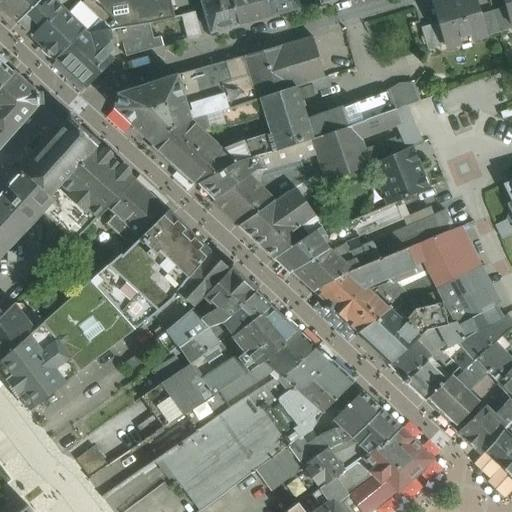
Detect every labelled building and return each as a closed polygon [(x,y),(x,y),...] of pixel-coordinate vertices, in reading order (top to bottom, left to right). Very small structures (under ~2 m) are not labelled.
[(0,0),(0,7),(17,23),(41,0),(0,0)] [(84,30),(53,0),(41,0),(17,23),(55,59),(83,31),(84,30)] [(53,0),(84,30),(83,31),(84,32),(92,30),(92,33),(110,30),(114,29),(149,24),(149,23),(174,18),(170,0),(53,0)] [(202,0),(201,0),(210,33),(239,25),(231,0),(202,0)] [(265,0),(231,0),(239,25),(270,17),(265,0)] [(296,0),(265,0),(270,17),(299,9),(296,0)] [(475,0),(447,0),(432,5),(437,23),(443,43),(444,43),(468,36),(470,41),(486,36),(480,15),(475,0)] [(511,0),(501,0),(504,8),(508,20),(510,19),(511,18),(511,0)] [(504,8),(492,11),(499,33),(511,28),(511,25),(510,19),(508,20),(504,8)] [(492,11),(480,15),(486,36),(499,33),(492,11)] [(195,12),(182,15),(188,39),(201,35),(195,12)] [(437,23),(420,28),(427,50),(445,45),(444,43),(443,43),(437,23)] [(149,24),(114,29),(118,43),(122,42),(126,56),(162,46),(160,37),(153,39),(149,24)] [(110,30),(92,33),(86,33),(84,32),(83,31),(55,59),(86,88),(114,59),(109,55),(114,50),(110,30)] [(312,37),(245,56),(250,77),(254,88),(257,100),(260,99),(295,87),(318,80),(324,78),(312,37)] [(245,56),(217,64),(224,86),(250,77),(245,56)] [(0,60),(0,87),(13,72),(0,60)] [(150,110),(225,90),(224,86),(217,64),(176,76),(117,94),(113,109),(133,127),(150,110)] [(13,72),(0,87),(0,147),(38,105),(37,94),(24,83),(24,82),(13,72)] [(318,80),(295,87),(302,109),(325,101),(318,80)] [(295,87),(260,99),(265,117),(270,133),(276,151),(311,140),(312,139),(306,121),(302,109),(295,87)] [(254,88),(227,96),(227,97),(225,98),(228,109),(233,108),(257,100),(254,88)] [(150,110),(133,127),(153,145),(170,129),(191,121),(190,120),(221,112),(228,110),(228,109),(225,98),(227,97),(227,96),(225,90),(150,110)] [(389,91),(306,121),(312,139),(395,110),(389,91)] [(257,100),(233,108),(238,125),(265,117),(260,99),(257,100)] [(416,130),(405,107),(395,110),(401,126),(403,125),(408,134),(416,130)] [(312,139),(311,140),(316,154),(317,155),(322,172),(326,184),(369,165),(360,139),(401,126),(395,110),(312,139)] [(191,121),(170,129),(153,145),(152,146),(178,170),(208,137),(202,131),(225,125),(221,112),(190,120),(191,121)] [(64,124),(0,195),(0,259),(43,214),(44,212),(55,200),(50,196),(95,146),(74,126),(64,124)] [(408,134),(399,138),(404,149),(421,142),(416,130),(408,134)] [(270,133),(249,139),(255,157),(276,151),(270,133)] [(208,137),(178,170),(194,185),(196,183),(197,184),(235,163),(248,159),(242,142),(229,147),(231,152),(226,154),(208,137)] [(249,139),(242,142),(248,159),(255,157),(249,139)] [(197,184),(213,200),(255,170),(269,168),(291,162),(291,163),(317,155),(316,154),(311,140),(276,151),(255,157),(248,159),(235,163),(197,184)] [(100,149),(96,145),(95,146),(50,196),(55,200),(44,212),(43,214),(74,242),(134,180),(135,180),(130,176),(131,175),(130,174),(130,173),(130,169),(125,165),(121,165),(121,166),(111,157),(112,157),(112,153),(106,149),(103,149),(102,149),(101,148),(100,149)] [(411,147),(372,164),(389,205),(395,202),(427,189),(411,147)] [(255,170),(213,200),(239,225),(274,201),(275,202),(289,193),(280,184),(298,177),(291,163),(291,162),(269,168),(255,170)] [(322,172),(317,173),(322,186),(326,184),(322,172)] [(289,193),(275,202),(274,201),(239,225),(238,226),(273,259),(297,243),(299,241),(322,226),(323,227),(327,224),(319,212),(314,215),(304,201),(321,190),(321,186),(322,186),(317,173),(305,181),(295,188),(289,193)] [(298,177),(280,184),(289,193),(295,188),(305,181),(303,175),(298,177)] [(163,207),(134,180),(107,208),(115,216),(107,223),(125,241),(129,241),(135,235),(135,236),(163,207)] [(389,205),(324,232),(318,235),(329,250),(343,244),(344,245),(403,220),(395,202),(389,205)] [(467,205),(436,219),(443,234),(456,229),(457,229),(474,222),(467,205)] [(168,211),(122,256),(127,261),(143,243),(149,237),(150,238),(172,215),(168,211)] [(210,252),(172,215),(150,238),(149,237),(143,243),(151,251),(183,283),(185,281),(210,252)] [(436,219),(372,245),(378,260),(406,249),(443,234),(436,219)] [(299,241),(297,243),(276,257),(291,272),(329,250),(318,235),(324,232),(321,228),(323,227),(322,226),(299,241)] [(457,229),(456,229),(443,234),(406,249),(413,266),(422,262),(434,283),(437,289),(438,289),(475,269),(476,269),(457,229)] [(183,283),(151,251),(143,243),(127,261),(122,256),(120,255),(107,266),(158,312),(171,300),(176,292),(183,283)] [(329,250),(291,272),(313,292),(350,270),(351,271),(378,260),(372,245),(350,254),(344,245),(343,244),(329,250)] [(378,260),(351,271),(350,270),(313,292),(357,333),(390,310),(363,285),(384,277),(390,284),(394,282),(416,273),(413,266),(406,249),(378,260)] [(210,252),(185,281),(183,283),(176,292),(193,307),(203,298),(229,270),(210,252)] [(416,273),(394,282),(408,296),(434,283),(422,262),(413,266),(416,273)] [(158,312),(107,266),(91,281),(135,330),(154,315),(158,312)] [(475,269),(438,289),(456,322),(456,323),(459,327),(482,314),(489,325),(501,317),(476,269),(475,269)] [(254,293),(229,270),(203,298),(213,304),(213,308),(215,310),(217,311),(216,312),(222,322),(254,293)] [(135,330),(91,281),(34,330),(0,360),(0,371),(5,379),(3,381),(16,398),(18,396),(29,410),(135,330)] [(158,312),(154,315),(164,328),(158,328),(154,332),(158,337),(165,331),(167,329),(167,330),(192,309),(193,307),(176,292),(171,300),(158,312)] [(222,322),(221,322),(233,336),(269,306),(254,293),(222,322)] [(14,303),(0,317),(0,360),(34,330),(14,303)] [(204,382),(203,382),(212,395),(219,390),(283,347),(300,334),(269,306),(233,336),(232,337),(243,352),(236,358),(237,359),(204,382)] [(357,333),(357,334),(377,353),(388,364),(414,340),(415,341),(426,330),(437,327),(444,325),(440,306),(422,310),(414,319),(414,320),(408,327),(390,310),(357,333)] [(192,309),(167,330),(167,329),(165,331),(178,347),(208,327),(201,319),(192,309)] [(215,310),(201,319),(208,327),(221,322),(222,322),(216,312),(217,311),(215,310)] [(482,314),(459,327),(456,323),(456,322),(444,325),(437,327),(449,348),(457,344),(470,356),(474,361),(493,344),(500,338),(511,327),(511,321),(506,315),(504,316),(504,315),(501,317),(489,325),(482,314)] [(208,327),(178,347),(189,364),(191,363),(218,344),(208,327)] [(283,347),(219,390),(226,401),(268,375),(271,368),(280,376),(280,377),(281,376),(292,367),(315,347),(300,334),(283,347)] [(404,382),(443,353),(435,340),(420,347),(415,341),(414,340),(388,364),(387,365),(404,382)] [(511,364),(493,344),(474,361),(462,371),(457,367),(445,379),(424,401),(448,424),(475,398),(468,391),(487,372),(498,383),(511,366),(511,364)] [(292,367),(281,376),(280,377),(280,376),(249,396),(247,397),(257,409),(266,403),(268,406),(271,410),(281,403),(278,399),(289,390),(299,392),(330,361),(315,347),(292,367)] [(443,353),(404,382),(424,401),(445,379),(437,372),(450,360),(443,353)] [(470,356),(457,367),(462,371),(474,361),(470,356)] [(176,359),(166,365),(166,364),(152,374),(159,385),(161,383),(183,368),(176,359)] [(330,361),(299,392),(322,413),(353,382),(330,361)] [(183,368),(161,383),(174,403),(183,414),(184,413),(213,396),(212,395),(203,382),(204,382),(191,363),(189,364),(183,368)] [(511,366),(498,383),(499,383),(498,384),(511,399),(511,398),(511,366)] [(213,396),(184,413),(197,432),(231,409),(230,408),(247,397),(249,396),(280,376),(271,368),(268,375),(226,401),(219,390),(212,395),(213,396)] [(266,403),(257,409),(247,397),(230,408),(231,409),(197,432),(161,457),(200,511),(218,498),(255,470),(256,470),(287,446),(291,443),(300,437),(311,429),(322,413),(299,392),(289,390),(278,399),(281,403),(271,410),(268,406),(266,403)] [(361,392),(332,419),(340,427),(321,436),(306,446),(300,437),(291,443),(287,446),(303,468),(303,467),(328,449),(352,438),(381,410),(361,392)] [(495,417),(484,406),(457,432),(481,455),(484,453),(499,433),(511,421),(511,419),(511,398),(511,399),(506,405),(506,406),(495,417)] [(174,403),(163,411),(162,409),(147,420),(156,432),(183,414),(174,403)] [(328,449),(303,467),(319,488),(335,476),(343,471),(332,454),(347,447),(356,461),(357,460),(376,446),(379,450),(401,429),(381,410),(352,438),(328,449)] [(511,419),(511,421),(499,433),(484,453),(511,477),(511,419)] [(156,432),(147,420),(137,427),(146,440),(156,433),(156,432)] [(401,429),(379,450),(376,446),(357,460),(373,476),(375,477),(380,482),(384,479),(390,487),(397,491),(410,481),(432,459),(401,429)] [(108,465),(93,446),(76,459),(90,478),(108,465)] [(256,470),(255,470),(271,491),(303,468),(287,446),(256,470)] [(357,461),(344,471),(343,471),(335,476),(348,494),(373,476),(357,460),(356,461),(357,461)] [(319,488),(298,503),(304,511),(345,511),(338,502),(348,495),(348,494),(335,476),(319,488)] [(360,511),(390,487),(384,479),(380,482),(375,477),(349,498),(360,511)] [(297,503),(285,511),(304,511),(298,503),(297,503)]
